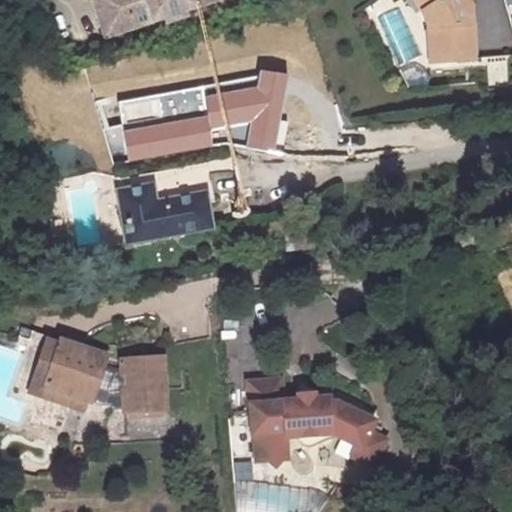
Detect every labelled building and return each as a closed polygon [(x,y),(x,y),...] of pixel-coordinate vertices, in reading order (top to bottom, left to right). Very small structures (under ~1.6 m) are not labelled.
[(93,0),(105,34),(165,16),(166,21),(184,15),(182,10),(214,0),(93,0)] [(411,0),(417,11),(421,7),(430,63),(478,61),(475,5),(471,0),(411,0)] [(211,128),(252,122),(247,147),(274,152),(287,75),(260,71),(257,90),(206,97),(211,128)] [(126,130),(131,159),(211,144),(205,115),(126,130)] [(143,173),(108,180),(118,232),(202,215),(196,183),(147,193),(143,173)] [(287,215),(257,219),(262,239),(290,233),(287,215)] [(63,231),(38,236),(41,253),(67,248),(63,231)] [(21,329),(15,345),(27,350),(33,334),(21,329)] [(65,341),(48,379),(92,399),(99,387),(110,391),(122,390),(123,407),(160,404),(156,362),(120,363),(121,373),(115,373),(106,369),(109,359),(65,341)] [(278,377),(244,380),(250,433),(252,433),(255,460),(267,459),(275,465),(282,457),(281,448),(286,447),(284,435),(289,434),(297,441),(305,445),(310,444),(326,436),(335,434),(339,434),(355,441),(350,452),(372,462),(384,435),(368,427),(373,416),(332,398),(327,399),(326,394),(311,395),(311,390),(294,392),(295,397),(280,398),(278,377)]
